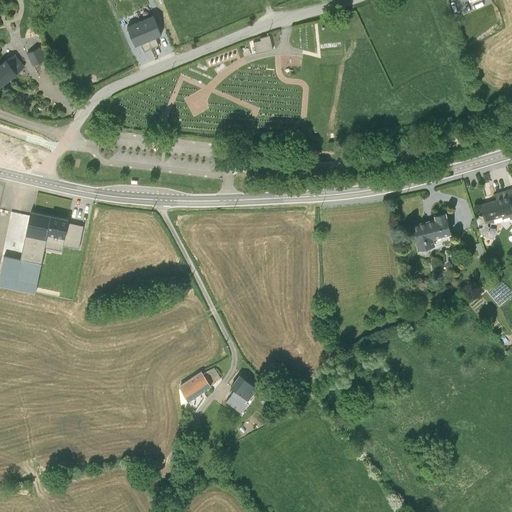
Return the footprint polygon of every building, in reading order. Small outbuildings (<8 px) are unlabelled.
[(151,16),(127,27),(135,46),(160,36),(151,16)] [(261,40),(253,41),(256,52),(273,48),(269,35),(260,37),(261,40)] [(46,58),(42,47),(27,53),(32,64),(46,58)] [(0,86),(25,67),(15,54),(7,60),(5,58),(0,62),(0,86)] [(495,198),(480,203),(486,223),(511,215),(511,187),(494,193),(495,198)] [(67,218),(30,211),(21,258),(41,262),(46,239),(60,241),(57,254),(70,256),(73,238),(63,236),(67,218)] [(434,218),(410,223),(416,248),(434,244),(433,237),(451,233),(446,211),(434,214),(434,218)] [(41,262),(21,258),(4,255),(0,275),(0,282),(34,288),(41,262)] [(215,366),(203,373),(211,384),(222,377),(215,366)] [(203,373),(201,369),(179,384),(188,400),(211,384),(203,373)] [(256,387),(239,373),(230,385),(235,389),(248,398),(256,387)] [(248,398),(235,389),(226,400),(239,410),(248,398)]
